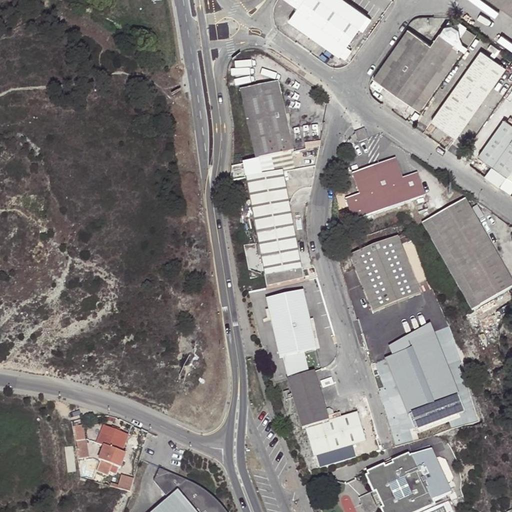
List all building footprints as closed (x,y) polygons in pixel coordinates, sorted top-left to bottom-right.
[(288,0),(299,7),(289,20),(314,38),(340,56),(368,16),(344,0),(288,0)] [(511,0),(491,0),(511,14),(511,13),(511,0)] [(453,15),(442,31),(465,46),(475,31),(453,15)] [(465,46),(442,31),(432,45),(422,39),(429,29),(424,25),(420,27),(416,34),(408,29),(373,78),(394,92),(419,110),(448,69),(465,46)] [(506,68),(481,51),(458,83),(432,121),(457,138),(506,68)] [(248,123),(256,161),(257,161),(274,157),(289,153),(293,152),(278,83),(241,91),(248,123)] [(511,124),(505,119),(479,157),(511,180),(511,124)] [(365,129),(355,132),(358,142),(368,139),(365,129)] [(257,161),(260,176),(283,172),(293,170),(289,153),(274,157),(257,161)] [(395,158),(353,173),(360,194),(346,199),(354,222),(390,208),(425,196),(417,173),(402,179),(395,158)] [(405,163),(399,165),(403,175),(408,173),(405,163)] [(256,228),(268,288),(304,280),(295,234),(283,172),(260,176),(246,179),(256,228)] [(465,199),(422,224),(447,267),(472,311),(511,287),(511,281),(491,245),(465,199)] [(398,236),(351,255),(373,312),(421,293),(398,236)] [(303,291),(266,299),(279,358),(316,350),(303,291)] [(432,300),(405,312),(442,398),(469,384),(432,300)] [(288,380),(287,380),(302,430),(306,428),(315,457),(366,442),(357,413),(327,422),(312,373),(309,374),(288,380)] [(76,441),(86,439),(83,425),(74,427),(76,441)] [(128,434),(104,425),(98,443),(105,445),(96,470),(109,475),(112,464),(121,468),(126,453),(122,451),(128,434)] [(89,457),(86,439),(76,441),(79,458),(89,457)] [(89,441),(91,454),(98,453),(96,440),(89,441)] [(385,467),(410,456),(409,453),(395,459),(384,465),(385,467)] [(452,511),(447,499),(435,504),(427,488),(436,484),(428,467),(420,471),(412,455),(410,456),(385,467),(384,465),(368,472),(369,475),(366,476),(374,493),(376,492),(383,507),(381,508),(382,511),(452,511)] [(130,491),(134,479),(122,476),(119,484),(118,488),(126,490),(130,491)] [(227,511),(224,507),(215,499),(200,485),(187,480),(172,493),(175,495),(155,511),(227,511)] [(372,511),(381,508),(383,507),(376,492),(374,493),(360,500),(365,511),(372,511)]
